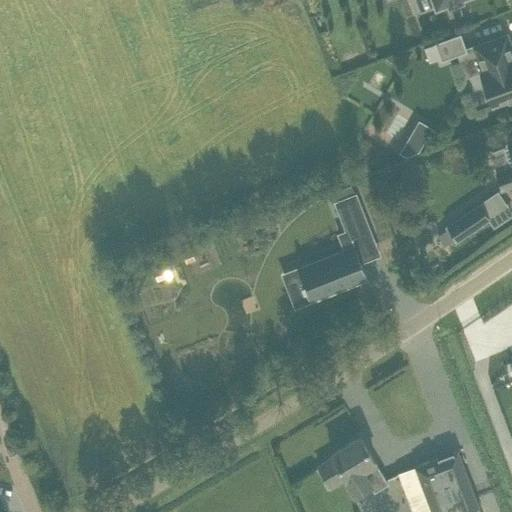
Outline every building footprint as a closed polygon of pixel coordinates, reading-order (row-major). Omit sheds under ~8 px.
[(460,33),(434,42),(440,59),(466,50),(460,33)] [(481,70),(493,104),(511,96),(511,49),(506,33),(473,45),(482,70),(481,70)] [(511,136),(507,138),(508,142),(507,142),(511,155),(511,165),(495,172),(501,187),(511,183),(511,136)] [(349,157),(332,163),(337,177),(354,170),(349,157)] [(355,189),(335,197),(347,233),(368,225),(355,189)] [(480,203),(447,226),(456,239),(489,216),(480,203)] [(350,236),(294,258),(307,290),(363,268),(350,236)] [(388,482),(360,436),(331,453),(333,456),(318,465),(330,484),(345,475),(355,492),(370,484),(374,490),(388,482)] [(460,511),(478,505),(457,449),(415,465),(432,511),(460,511)]
